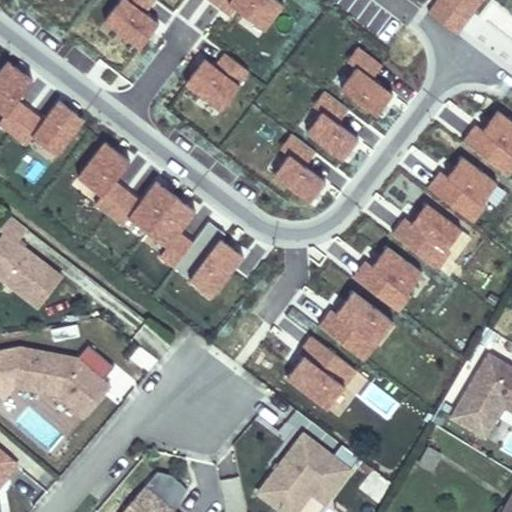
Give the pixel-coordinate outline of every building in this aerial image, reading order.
[(157,22),(144,12),(152,0),(116,0),(101,22),(138,48),(157,22)] [(361,46),(349,59),(369,78),(381,66),(361,46)] [(224,102),(247,68),(217,49),(195,83),(224,102)] [(16,100),(31,80),(5,60),(0,66),(0,111),(3,114),(0,117),(0,126),(26,145),(44,120),(16,100)] [(358,65),(344,84),(380,112),(394,94),(358,65)] [(22,96),(36,110),(49,98),(34,83),(22,96)] [(338,122),(349,107),(325,90),(314,105),(323,112),(309,130),(346,157),(360,138),(338,122)] [(506,174),(511,167),(511,120),(497,109),(468,145),(506,174)] [(306,163),(316,152),(299,137),(270,167),(308,203),(327,183),(306,163)] [(191,276),(208,251),(177,231),(193,208),(153,181),(141,200),(114,181),(129,159),(102,141),(77,178),(101,194),(93,206),(121,225),(127,217),(167,244),(160,255),(191,276)] [(464,154),(432,188),(467,221),(499,187),(464,154)] [(425,197),(396,238),(437,266),(465,226),(425,197)] [(0,224),(0,228),(3,231),(19,243),(29,229),(9,214),(0,224)] [(62,276),(19,243),(3,231),(0,235),(0,276),(39,306),(62,276)] [(218,289),(244,253),(228,242),(202,277),(218,289)] [(356,277),(394,310),(424,276),(386,243),(356,277)] [(272,273),(249,297),(271,318),(294,294),(272,273)] [(332,398),(395,325),(354,289),(291,363),(332,398)] [(78,356),(105,379),(115,367),(88,344),(78,356)] [(21,346),(0,349),(0,395),(4,400),(15,388),(56,395),(84,419),(112,385),(105,379),(78,356),(21,346)] [(511,411),(511,365),(488,352),(450,417),(486,439),(505,407),(511,411)] [(272,392),(260,411),(285,426),(296,407),(272,392)] [(348,477),(302,441),(257,498),(274,511),(299,511),(309,499),(323,510),(348,477)] [(0,477),(2,474),(7,479),(18,466),(0,450),(0,477)] [(425,476),(434,459),(421,452),(411,469),(425,476)] [(372,468),(357,490),(379,505),(394,483),(372,468)] [(145,486),(123,511),(175,511),(187,489),(172,475),(157,472),(145,486)] [(511,511),(511,494),(502,511),(511,511)]
